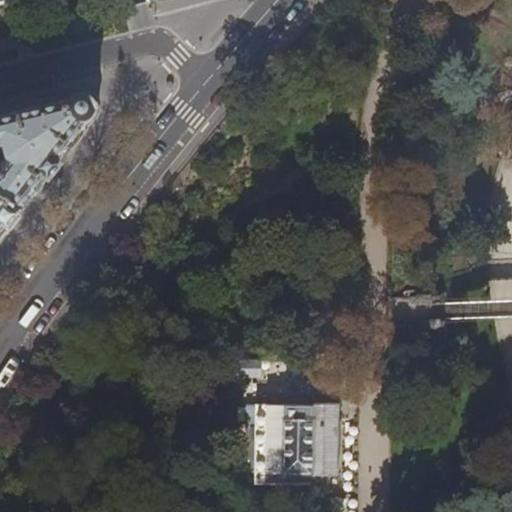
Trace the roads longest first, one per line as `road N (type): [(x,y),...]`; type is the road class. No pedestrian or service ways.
road 1 (residential): [(211,80),(0,353)]
road 2 (residential): [(0,79),(153,43),(211,80)]
